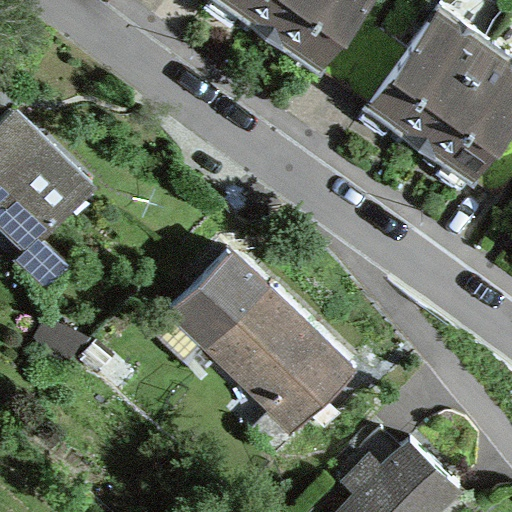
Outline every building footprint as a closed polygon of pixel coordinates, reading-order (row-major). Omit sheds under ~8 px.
[(206,0),(206,1),(230,19),(242,3),(268,22),(284,0),(206,0)] [(345,78),(383,26),(358,8),(363,0),(284,0),(268,22),(294,42),(283,58),(307,75),(319,59),(345,78)] [(421,133),(491,35),(442,0),(438,0),(407,43),(383,26),(345,78),(370,96),(358,112),(383,130),(394,114),(421,133)] [(497,188),(511,166),(511,118),(511,117),(511,115),(511,50),(491,35),(421,133),(447,152),(435,168),(460,186),(471,170),(497,188)] [(0,115),(0,217),(28,245),(88,183),(9,107),(0,115)] [(227,243),(170,302),(296,424),(353,364),(227,243)] [(353,494),(335,511),(471,511),(478,505),(456,484),(459,480),(411,433),(402,443),(382,423),(333,474),(353,494)]
